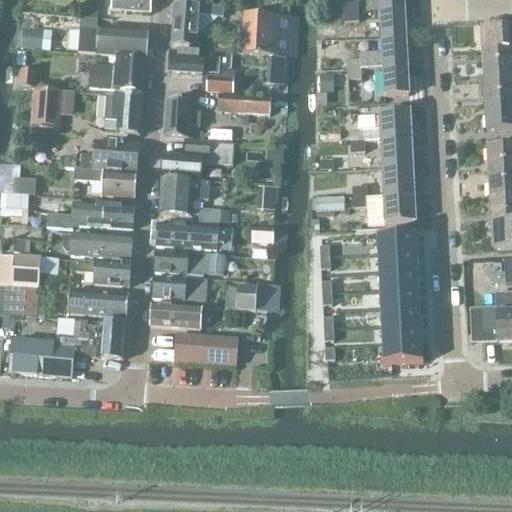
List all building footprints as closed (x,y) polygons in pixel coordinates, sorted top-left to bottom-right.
[(112,0),(112,13),(150,16),(151,0),(112,0)] [(403,0),(379,0),(380,0),(366,1),(366,14),(380,13),(404,12),(403,0)] [(345,16),(358,15),(358,5),(344,6),(345,16)] [(174,7),(171,48),(196,50),(198,32),(200,32),(211,22),(212,19),(223,20),(224,10),(174,7)] [(380,13),(382,42),(406,41),(404,12),(380,13)] [(358,15),(345,16),(345,25),(359,24),(358,15)] [(294,59),(296,20),(243,17),(240,56),(294,59)] [(511,21),(494,22),(494,30),(481,30),(483,56),(511,54),(511,21)] [(78,56),(112,58),(146,61),(148,35),(99,32),(99,33),(80,32),(78,56)] [(360,56),(360,62),(347,63),(348,73),(361,72),(383,70),(383,71),(407,70),(406,41),(382,42),(382,55),(360,56)] [(204,57),(171,54),(169,78),(202,81),(203,77),(210,77),(208,95),(233,96),(235,74),(230,74),(231,55),(204,53),(204,57)] [(511,54),(483,56),(484,82),(511,80),(511,54)] [(268,60),(268,69),(285,71),(286,62),(268,60)] [(89,91),(143,95),(146,63),(117,61),(116,70),(91,68),(89,91)] [(407,70),(383,71),(385,100),(409,98),(407,70)] [(17,89),(36,91),(37,74),(18,72),(17,89)] [(361,72),(348,73),(348,82),(362,82),(361,72)] [(511,80),(484,82),(485,107),(511,106),(511,80)] [(35,92),(32,128),(59,130),(62,94),(35,92)] [(218,114),(270,118),(271,101),(219,97),(218,114)] [(117,136),(140,138),(143,101),(106,98),(106,107),(105,123),(118,124),(117,136)] [(167,104),(164,141),(188,143),(189,130),(200,130),(201,115),(190,114),(191,106),(167,104)] [(511,106),(485,107),(486,133),(511,132),(511,106)] [(351,146),(365,145),(381,144),(411,142),(410,114),(379,116),(380,133),(350,135),(351,146)] [(12,145),(44,148),(45,136),(14,134),(12,145)] [(381,144),(382,171),(412,170),(411,142),(381,144)] [(82,158),(80,172),(137,176),(139,148),(95,144),(94,159),(82,158)] [(161,179),(199,182),(201,166),(233,169),(234,148),(210,146),(187,145),(186,160),(163,158),(161,179)] [(365,156),(365,145),(351,146),(352,156),(365,156)] [(511,147),(487,149),(489,175),(511,173),(511,147)] [(412,170),(382,171),(383,199),(414,198),(412,170)] [(137,176),(80,172),(75,172),(74,184),(102,186),(101,199),(135,201),(137,176)] [(511,173),(489,175),(490,201),(511,199),(511,173)] [(34,198),(35,183),(15,182),(14,197),(29,198),(34,198)] [(209,186),(161,182),(159,216),(191,219),(192,203),(208,204),(209,186)] [(367,189),(353,190),(354,201),(367,200),(367,189)] [(275,211),(276,191),(264,190),(263,210),(275,211)] [(29,198),(7,197),(6,211),(27,213),(29,198)] [(367,200),(354,201),(354,211),(368,210),(369,228),(415,226),(414,198),(383,199),(367,200)] [(511,199),(490,201),(491,226),(511,225),(511,199)] [(344,201),(316,202),(316,214),(344,213),(344,201)] [(73,229),(103,231),(104,209),(74,207),(73,219),(48,217),(47,231),(73,232),(73,229)] [(104,209),(103,231),(133,233),(135,211),(104,209)] [(199,212),(198,230),(218,232),(219,232),(220,214),(199,212)] [(511,225),(491,226),(493,252),(511,251),(511,225)] [(218,232),(198,230),(158,227),(156,249),(217,254),(218,232)] [(273,231),(253,230),(252,247),(272,248),(273,231)] [(415,235),(377,237),(378,256),(416,254),(415,235)] [(67,240),(63,244),(63,251),(67,256),(71,256),(71,258),(101,261),(102,239),(72,237),(72,240),(67,240)] [(102,239),(101,261),(131,263),(132,241),(102,239)] [(10,255),(30,256),(30,245),(10,243),(10,255)] [(322,249),(319,250),(320,261),(330,261),(329,249),(322,249)] [(156,254),(154,276),(186,278),(186,282),(202,284),(203,278),(223,280),(223,276),(227,272),(228,264),(224,261),(224,259),(203,257),(203,262),(188,261),(188,256),(156,254)] [(416,254),(378,256),(379,274),(417,272),(416,254)] [(41,261),(15,259),(12,291),(28,292),(39,293),(41,261)] [(330,261),(320,261),(321,273),(330,273),(330,261)] [(131,268),(75,264),(74,275),(95,277),(94,288),(129,290),(131,268)] [(417,272),(379,274),(380,292),(418,290),(417,272)] [(208,284),(202,284),(186,282),(154,280),(152,302),(185,304),(185,305),(206,306),(208,284)] [(331,285),(321,286),(322,297),(332,297),(331,285)] [(28,292),(12,291),(4,290),(2,318),(26,320),(28,292)] [(257,291),(237,290),(236,313),(255,315),(257,291)] [(418,290),(380,292),(381,310),(419,308),(418,290)] [(69,317),(84,319),(127,322),(128,300),(70,295),(69,317)] [(495,310),(481,311),(482,335),(497,334),(497,346),(511,345),(511,295),(501,296),(495,302),(495,310)] [(332,297),(322,297),(322,309),(332,309),(332,297)] [(201,311),(185,310),(152,308),(150,329),(199,333),(201,311)] [(419,308),(381,310),(381,328),(420,326),(419,308)] [(333,321),(323,321),(324,333),(333,333),(333,321)] [(10,375),(71,381),(74,352),(82,353),(93,360),(124,363),(126,328),(75,324),(74,340),(58,339),(57,347),(13,343),(10,375)] [(420,326),(381,328),(382,346),(421,344),(420,326)] [(333,333),(324,333),(324,345),(334,344),(333,333)] [(177,337),(176,350),(209,353),(210,340),(177,337)] [(262,339),(242,339),(242,360),(261,361),(262,339)] [(210,340),(209,353),(208,367),(235,369),(237,342),(210,340)] [(421,344),(382,346),(383,365),(422,363),(421,344)] [(209,353),(176,350),(175,365),(208,367),(209,353)] [(334,352),(324,352),(325,364),(327,364),(335,364),(334,352)]
